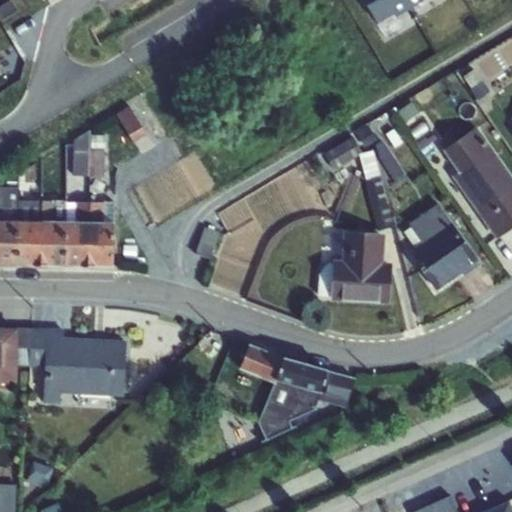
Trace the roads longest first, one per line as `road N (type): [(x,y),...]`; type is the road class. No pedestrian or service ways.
road 1 (residential): [(511,298),(408,349),(350,353),(169,295),(0,284)]
road 2 (residential): [(45,112),(235,0)]
road 3 (residential): [(325,511),(511,429)]
